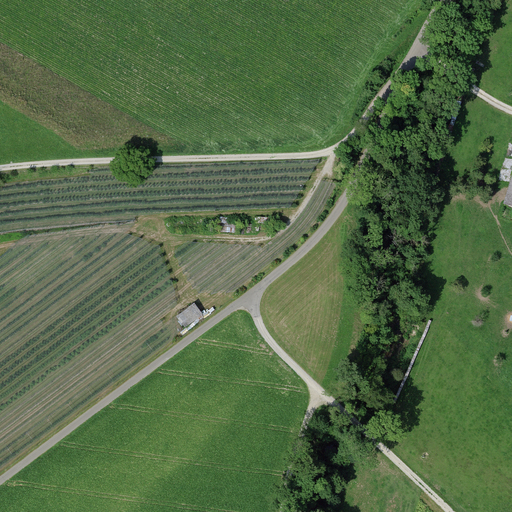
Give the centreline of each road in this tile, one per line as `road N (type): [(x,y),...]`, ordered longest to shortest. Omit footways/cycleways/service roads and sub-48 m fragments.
road 1 (track): [(451,511),(270,343),(247,300),(327,229),(443,0)]
road 2 (track): [(399,76),(326,153),(0,168)]
road 3 (track): [(247,300),(0,485)]
